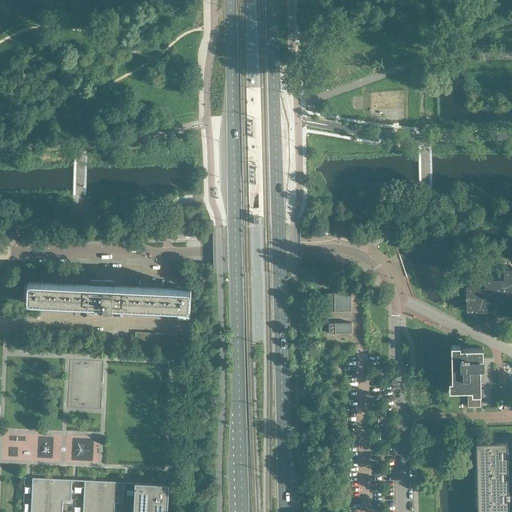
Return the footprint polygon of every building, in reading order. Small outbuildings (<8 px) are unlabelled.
[(503,270),(503,279),(505,279),(505,294),(511,294),(511,293),(511,271),(511,272),(511,269),(503,270)] [(505,304),(505,294),(505,279),(503,279),(492,280),(492,277),(485,278),(485,287),(486,287),(486,302),(493,302),(498,301),(498,304),(505,304)] [(191,290),(174,289),(114,286),(114,281),(105,281),(90,280),(90,285),(28,282),(27,303),(190,310),(191,290)] [(487,312),(486,302),(486,287),(485,287),(473,288),(473,286),(466,286),(467,310),(474,310),(479,310),(479,312),(487,312)] [(328,293),(328,311),(334,311),(334,312),(335,312),(335,311),(351,311),(351,293),(334,293),(334,292),(334,293),(328,293)] [(352,333),(352,323),(329,323),(329,333),(352,333)] [(480,358),(483,358),(483,348),(462,348),(462,350),(460,350),(460,345),(451,345),(452,378),(452,380),(449,380),(449,390),(472,390),(472,394),(481,394),(480,368),(480,358)] [(476,445),(477,466),(508,465),(508,457),(505,457),(505,454),(502,454),(502,451),(507,451),(507,443),(478,443),(476,445)] [(508,473),(508,465),(477,466),(477,487),(508,487),(508,479),(505,479),(505,476),(502,476),(502,473),(508,473)] [(125,483),(125,482),(85,480),(83,511),(62,511),(63,501),(71,501),(72,480),(72,479),(33,477),(30,511),(166,511),(168,484),(164,484),(137,482),(135,511),(114,511),(115,503),(123,504),(124,483),(125,483)] [(508,494),(508,487),(477,487),(478,509),(509,508),(509,500),(503,501),(503,498),(506,498),(506,494),(508,494)]
